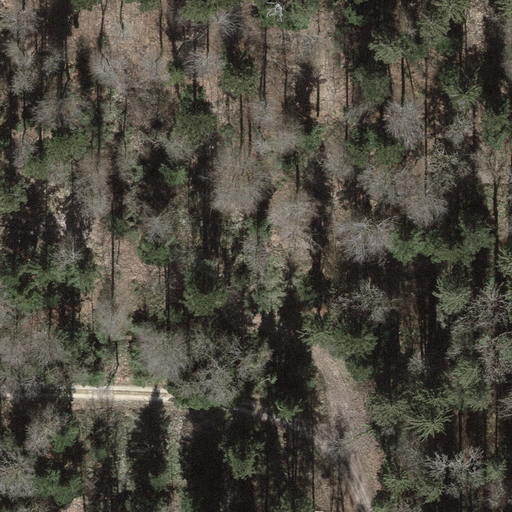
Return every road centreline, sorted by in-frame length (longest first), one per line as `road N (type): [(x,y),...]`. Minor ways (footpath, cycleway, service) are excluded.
road 1 (track): [(0,163),(102,242),(295,338),(344,379),(353,414),(333,458)]
road 2 (track): [(362,511),(315,428),(216,398),(0,392)]
